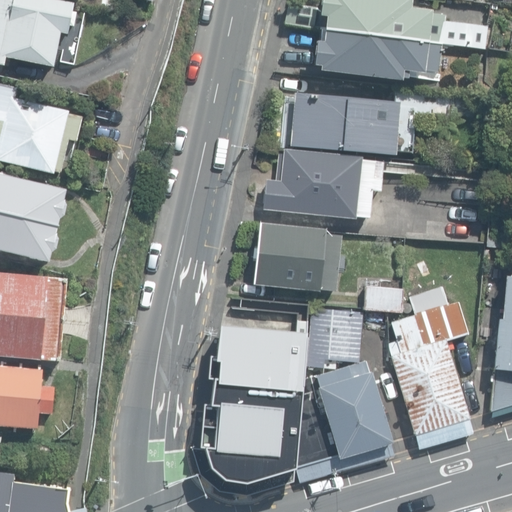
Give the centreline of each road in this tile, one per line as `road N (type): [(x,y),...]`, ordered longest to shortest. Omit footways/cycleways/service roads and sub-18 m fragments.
road 1 (secondary): [(234,0),(161,366),(152,511)]
road 2 (tertiary): [(511,465),(358,511)]
road 3 (residential): [(168,0),(130,149)]
